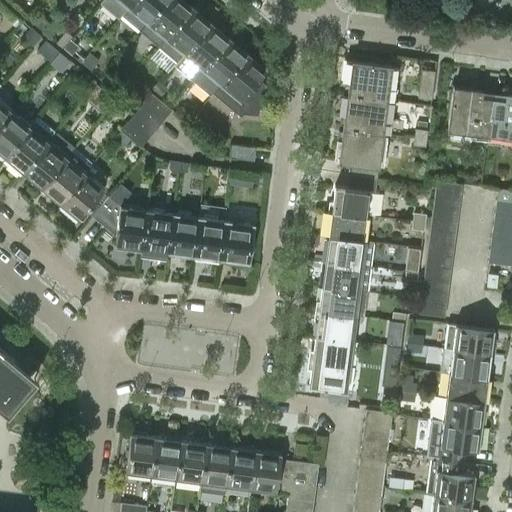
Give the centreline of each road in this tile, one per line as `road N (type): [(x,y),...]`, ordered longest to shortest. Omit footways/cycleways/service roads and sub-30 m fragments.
road 1 (residential): [(265,325),(307,23)]
road 2 (residential): [(105,374),(255,396),(265,325)]
road 3 (residential): [(511,50),(307,23)]
road 4 (residential): [(111,303),(265,325)]
road 5 (residential): [(111,303),(0,218)]
road 6 (residential): [(87,511),(105,374)]
road 7 (residential): [(93,348),(0,268)]
